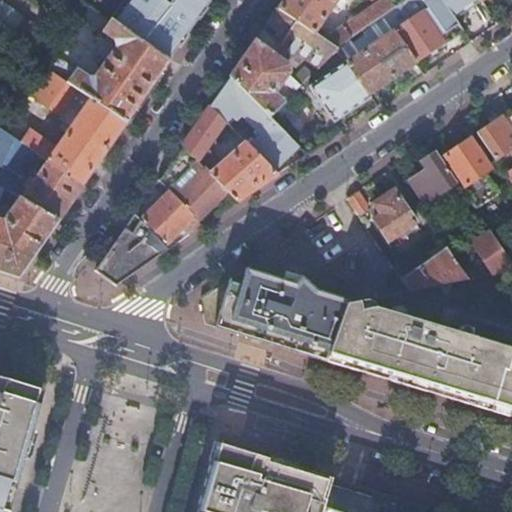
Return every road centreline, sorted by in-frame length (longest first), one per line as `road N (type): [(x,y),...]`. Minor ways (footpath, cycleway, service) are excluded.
road 1 (residential): [(156,293),(511,49)]
road 2 (residential): [(43,304),(248,0)]
road 3 (primary): [(352,417),(166,344)]
road 4 (primary): [(511,469),(352,417)]
road 5 (residential): [(96,355),(48,511)]
road 6 (primary): [(198,386),(352,417)]
road 7 (residential): [(160,511),(198,386)]
